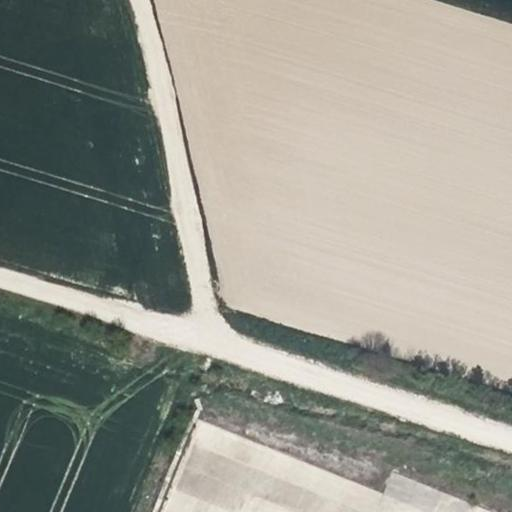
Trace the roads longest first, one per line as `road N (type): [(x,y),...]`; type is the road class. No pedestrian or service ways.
road 1 (track): [(511,439),(0,278)]
road 2 (track): [(218,343),(138,0)]
